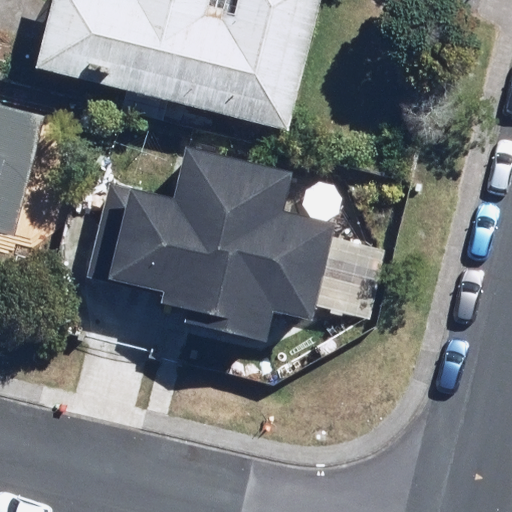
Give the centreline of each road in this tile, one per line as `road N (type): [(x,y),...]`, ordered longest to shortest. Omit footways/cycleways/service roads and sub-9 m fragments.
road 1 (residential): [(0,451),(250,511)]
road 2 (residential): [(511,271),(450,511)]
